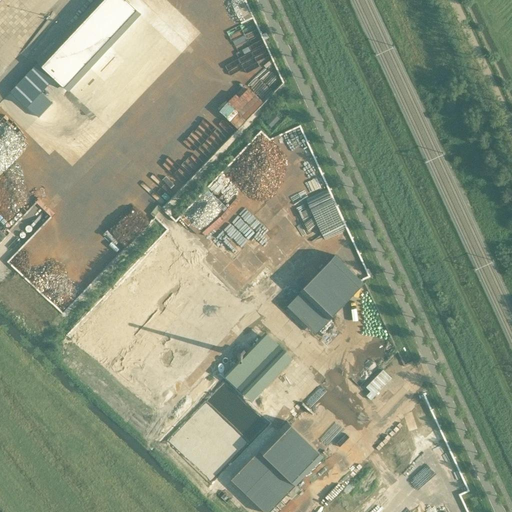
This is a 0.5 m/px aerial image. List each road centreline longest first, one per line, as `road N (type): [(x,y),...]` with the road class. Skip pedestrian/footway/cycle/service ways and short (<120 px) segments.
road 1 (unclassified): [(501,511),(265,0)]
road 2 (unclassified): [(511,131),(451,0)]
